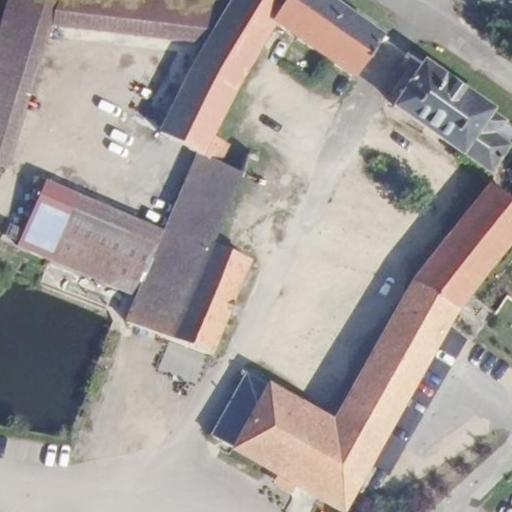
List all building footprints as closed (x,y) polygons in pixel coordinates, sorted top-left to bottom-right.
[(73,20),(80,0),(27,0),(0,76),(0,163),(19,170),(73,20)] [(209,35),(230,0),(80,0),(73,20),(209,35)] [(382,36),(329,0),(230,0),(209,35),(156,135),(196,154),(125,322),(208,355),(246,262),(210,245),(241,173),(221,164),(201,155),(211,135),(234,87),(274,24),(353,78),(382,36)] [(504,119),(421,63),(393,106),(490,171),(507,146),(493,136),(504,119)] [(221,164),(231,145),(211,135),(201,155),(221,164)] [(340,511),(452,313),(511,237),(511,204),(489,186),(411,283),(332,423),(244,374),(210,437),(340,511)] [(126,297),(152,234),(69,199),(43,263),(126,297)]
